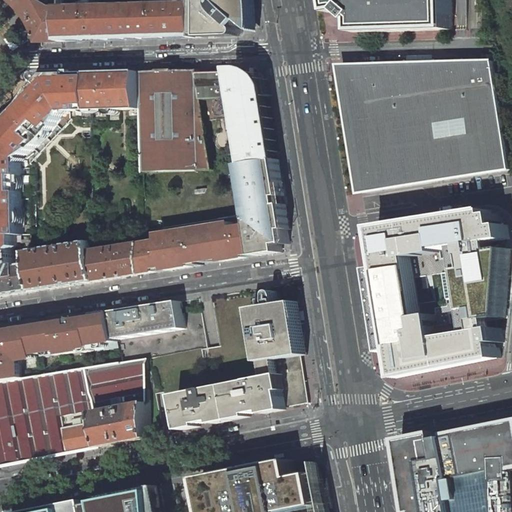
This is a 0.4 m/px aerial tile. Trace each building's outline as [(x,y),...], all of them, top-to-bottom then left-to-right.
[(63,14),(62,0),(49,0),(50,0),(53,0),(53,7),(52,7),(50,4),(42,0),(19,0),(16,4),(25,13),(31,22),(37,33),(40,43),(64,42),(64,39),(63,14)] [(216,0),(197,1),(197,10),(183,10),(183,4),(157,4),(157,6),(144,6),(144,11),(116,11),(116,6),(93,6),(93,8),(79,8),(80,13),(63,14),(64,39),(107,38),(107,41),(160,39),(160,36),(190,35),(190,38),(237,37),(240,36),(242,33),(242,30),(240,28),(245,22),(256,31),(255,12),(254,0),(216,0)] [(331,0),(334,12),(344,11),(349,14),(355,20),(357,33),(452,30),(451,0),(331,0)] [(511,171),(493,63),(347,67),(368,194),(511,171)] [(207,120),(231,117),(235,142),(239,166),(244,166),(278,161),(278,160),(268,96),(271,96),(268,79),(263,80),(259,77),(255,74),(255,68),(246,69),(239,69),(239,74),(217,74),(217,73),(200,73),(207,120)] [(143,109),(144,173),(197,171),(215,169),(207,120),(200,73),(200,70),(171,71),(142,72),(143,108),(143,109)] [(94,111),(143,109),(143,108),(142,72),(124,72),(112,73),(93,74),(94,110),(94,111)] [(0,252),(17,252),(33,251),(34,251),(39,250),(38,226),(34,226),(33,207),(38,207),(37,167),(32,163),(42,153),(38,149),(60,126),(64,130),(74,119),(79,123),(94,123),(94,111),(94,110),(93,74),(47,75),(40,81),(39,86),(38,88),(32,100),(26,107),(29,110),(24,115),(19,120),(17,117),(14,120),(7,125),(1,128),(0,128),(0,252)] [(204,264),(258,257),(283,253),(282,244),(290,243),(288,230),(292,229),(291,224),(288,204),(284,205),(283,197),(287,196),(281,159),(278,160),(278,161),(244,166),(252,216),(243,222),(226,225),(227,228),(211,230),(211,227),(182,232),(182,235),(169,237),(168,234),(163,235),(163,229),(146,231),(146,274),(159,272),(158,269),(168,267),(168,271),(194,266),(194,263),(203,262),(204,264)] [(494,210),(380,228),(385,259),(388,258),(389,268),(374,271),(388,354),(403,351),(404,361),(398,363),(402,379),(408,378),(408,377),(501,359),(499,344),(504,343),(501,329),(496,330),(495,319),(470,323),(441,328),(439,316),(424,318),(414,258),(443,254),(443,251),(458,248),(494,243),(509,240),(506,226),(500,227),(498,214),(495,215),(494,210)] [(39,250),(34,251),(33,251),(35,264),(39,292),(101,282),(146,274),(146,245),(97,253),(95,242),(39,250)] [(494,243),(458,248),(470,323),(495,319),(505,318),(509,251),(498,252),(494,243)] [(17,252),(0,252),(0,297),(39,292),(35,264),(21,267),(17,264),(17,252)] [(183,301),(115,312),(120,339),(187,329),(183,301)] [(308,355),(300,301),(294,302),(303,356),(308,355)] [(303,356),(294,302),(256,308),(268,378),(282,375),(288,407),(310,404),(303,356)] [(31,356),(58,352),(58,350),(64,349),(64,351),(95,346),(95,344),(101,343),(101,345),(120,342),(120,339),(115,312),(98,315),(99,318),(92,319),(92,320),(85,321),(85,317),(77,318),(77,319),(76,320),(75,320),(74,321),(74,322),(54,325),(53,322),(1,330),(2,334),(0,335),(0,383),(24,380),(23,367),(31,356)] [(88,369),(103,447),(151,438),(150,359),(123,363),(88,369)] [(24,380),(0,383),(0,465),(2,468),(6,467),(103,447),(88,369),(24,380)] [(268,378),(179,396),(185,428),(288,407),(282,375),(268,378)] [(439,433),(403,439),(413,506),(421,505),(422,511),(511,511),(511,418),(456,431),(457,436),(448,437),(440,439),(439,433)] [(292,461),(203,479),(203,482),(209,511),(293,511),(317,507),(310,475),(295,478),(292,461)] [(90,501),(33,511),(169,511),(165,486),(107,498),(108,502),(93,505),(93,502),(90,503),(90,501)]
